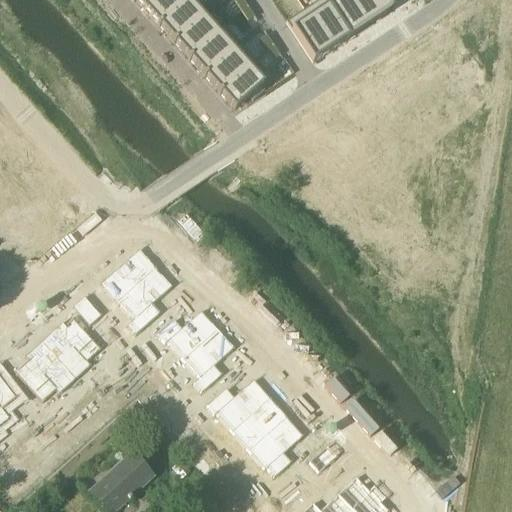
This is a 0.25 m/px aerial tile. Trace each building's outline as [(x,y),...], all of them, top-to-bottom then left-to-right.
[(133,0),(142,9),(152,0),(133,0)] [(152,0),(142,9),(156,25),(158,27),(188,0),(152,0)] [(192,0),(188,0),(158,27),(173,44),(202,18),(206,15),(192,0)] [(242,0),(237,0),(234,2),(241,13),(248,8),(242,0)] [(319,0),(320,1),(304,11),(330,52),(348,40),(348,39),(321,0),(319,0)] [(321,0),(348,39),(365,28),(346,0),(321,0)] [(373,0),(346,0),(365,28),(387,13),(373,0)] [(373,0),(387,13),(394,0),(373,0)] [(248,8),(241,13),(247,23),(254,18),(248,8)] [(304,11),(286,23),(291,31),(312,64),(330,52),(304,11)] [(202,18),(173,44),(187,59),(216,33),(202,18)] [(216,33),(187,59),(203,77),(239,45),(223,27),(216,33)] [(266,36),(259,41),(266,51),(273,47),(266,36)] [(239,45),(203,77),(218,94),(254,62),(239,45)] [(273,47),(266,51),(273,61),(280,57),(273,47)] [(254,62),(218,94),(234,112),(248,99),(252,103),(264,93),(260,88),(263,86),(270,80),(254,62)] [(142,263),(110,290),(125,309),(157,282),(142,263)] [(157,282),(125,309),(141,327),(136,332),(145,342),(162,326),(154,317),(173,300),(157,282)] [(87,309),(75,319),(90,338),(103,327),(87,309)] [(175,332),(158,348),(166,357),(172,351),(188,369),(219,341),(203,323),(183,341),(175,332)] [(58,339),(42,351),(70,385),(86,372),(81,367),(95,355),(75,331),(61,342),(58,339)] [(219,341),(188,369),(204,386),(198,392),(208,401),(224,385),(216,377),(235,359),(219,341)] [(30,368),(16,379),(37,404),(50,392),(55,398),(70,385),(42,351),(27,364),(30,368)] [(0,432),(11,424),(7,418),(20,407),(0,382),(0,432)] [(229,398),(212,414),(221,424),(227,419),(243,436),(273,407),(256,389),(237,407),(229,398)] [(273,407),(243,436),(260,454),(291,425),(273,407)] [(291,425),(260,454),(276,471),(271,476),(280,486),(297,470),(289,461),(308,444),(291,425)] [(331,452),(314,469),(323,479),(341,463),(331,452)] [(104,511),(115,511),(152,479),(131,456),(89,494),(104,511)] [(211,469),(203,460),(196,466),(204,475),(211,469)] [(363,486),(345,503),(354,511),(387,511),(385,509),(389,505),(378,492),(373,497),(363,486)] [(320,511),(317,508),(312,511),(354,511),(345,503),(336,511),(320,511)]
